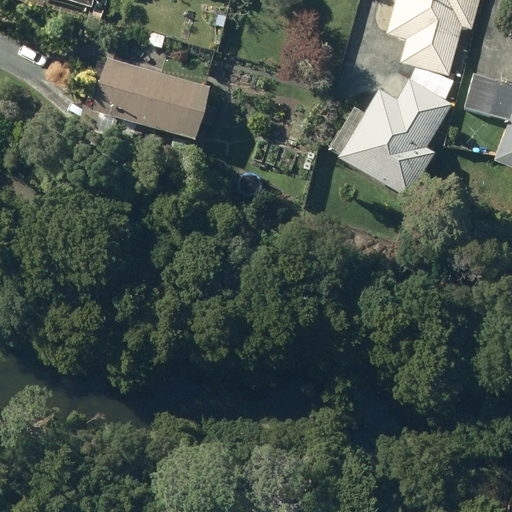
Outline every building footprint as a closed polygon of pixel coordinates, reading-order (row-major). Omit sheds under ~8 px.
[(393,0),(385,34),(404,39),(398,63),(447,76),(460,26),(468,28),(475,0),(393,0)] [(213,5),(207,23),(221,27),(226,9),(213,5)] [(174,132),(166,161),(198,170),(202,155),(187,151),(205,87),(105,60),(98,87),(84,83),(79,102),(90,105),(83,129),(137,144),(143,124),(174,132)] [(462,109),(506,120),(490,161),(511,169),(511,83),(470,74),(462,109)] [(422,146),(448,105),(407,79),(394,100),(377,89),(334,157),(401,199),(431,152),(422,146)]
